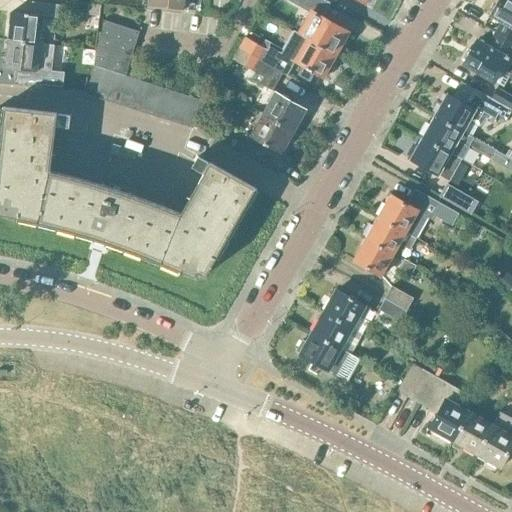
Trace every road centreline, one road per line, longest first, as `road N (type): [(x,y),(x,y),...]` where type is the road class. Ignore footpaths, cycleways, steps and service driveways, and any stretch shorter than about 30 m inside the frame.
road 1 (residential): [(227,361),(434,0)]
road 2 (tertiary): [(477,511),(218,386)]
road 3 (residential): [(227,361),(154,326),(0,279)]
road 4 (tertiary): [(0,336),(82,345),(218,386)]
